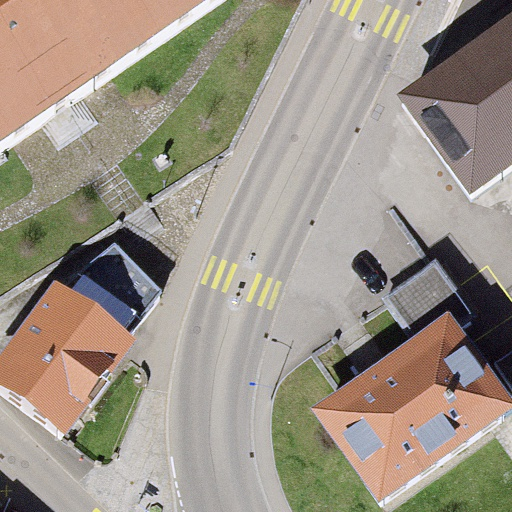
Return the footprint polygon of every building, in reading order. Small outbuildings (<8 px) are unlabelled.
[(0,0),(0,151),(223,0),(0,0)] [(511,24),(406,99),(473,195),(511,168),(511,24)] [(57,290),(0,365),(0,387),(70,440),(137,349),(57,290)] [(511,408),(453,322),(321,413),(384,504),(511,415),(511,408)] [(511,362),(496,373),(511,397),(511,362)]
